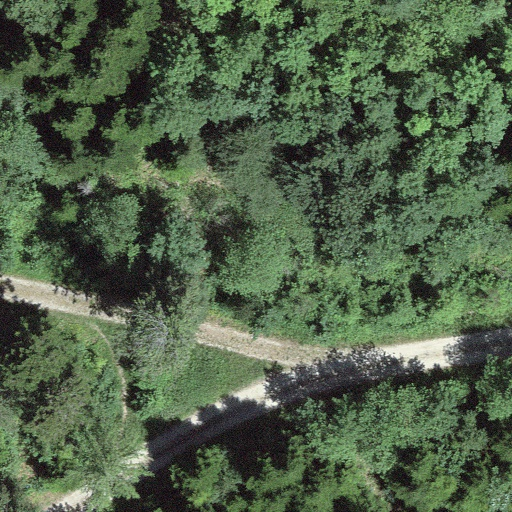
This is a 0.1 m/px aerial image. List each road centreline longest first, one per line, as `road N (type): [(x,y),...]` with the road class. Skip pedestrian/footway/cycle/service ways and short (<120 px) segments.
road 1 (track): [(0,274),(125,298),(290,378),(511,348)]
road 2 (track): [(290,378),(61,511)]
